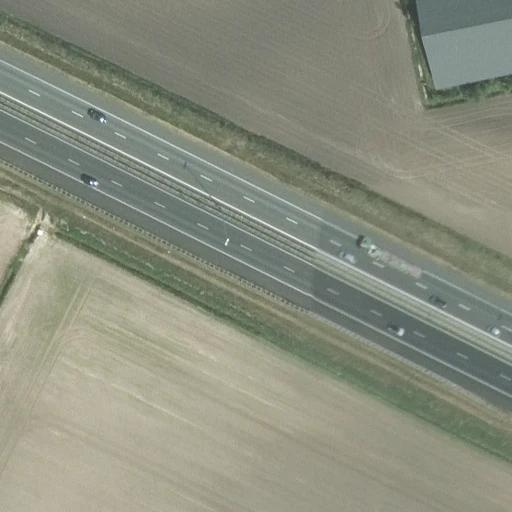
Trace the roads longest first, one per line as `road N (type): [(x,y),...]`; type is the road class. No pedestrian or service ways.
road 1 (motorway): [(0,125),(511,381)]
road 2 (motorway): [(511,330),(0,77)]
